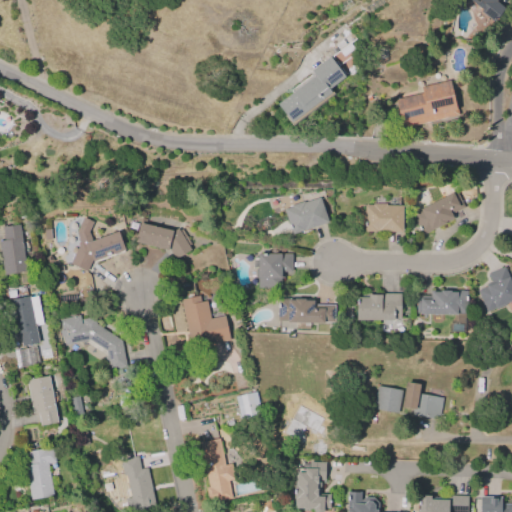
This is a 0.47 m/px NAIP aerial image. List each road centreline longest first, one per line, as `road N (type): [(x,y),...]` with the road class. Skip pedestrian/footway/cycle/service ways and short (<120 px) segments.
road 1 (residential): [(511,161),(163,142),(0,72)]
road 2 (residential): [(501,140),(487,229),(464,259),(338,264)]
road 3 (residential): [(189,511),(143,294)]
road 4 (residential): [(511,478),(328,470)]
